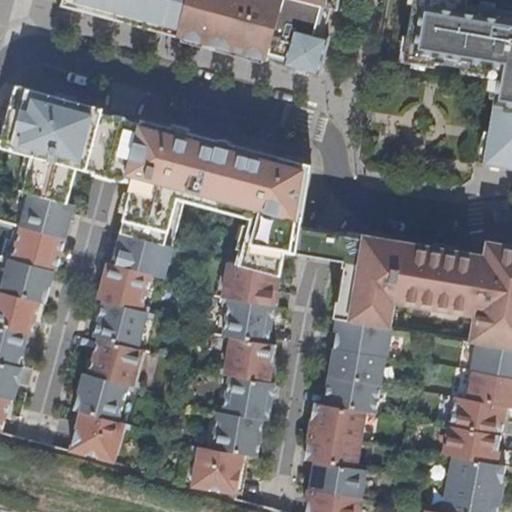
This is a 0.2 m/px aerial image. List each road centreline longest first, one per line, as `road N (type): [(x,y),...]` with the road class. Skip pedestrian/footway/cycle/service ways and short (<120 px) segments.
road 1 (residential): [(40,415),(131,73)]
road 2 (residential): [(275,500),(328,219),(350,194)]
road 3 (residential): [(131,73),(318,125),(350,194)]
road 4 (residential): [(350,194),(445,218),(511,212)]
road 5 (residential): [(0,68),(36,50),(131,73)]
